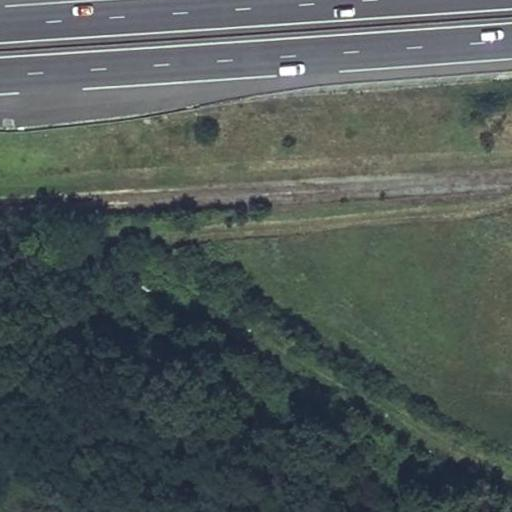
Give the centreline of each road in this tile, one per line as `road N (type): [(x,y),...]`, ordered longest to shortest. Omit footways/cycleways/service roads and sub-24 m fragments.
road 1 (track): [(0,211),(511,175)]
road 2 (trunk): [(0,70),(511,37)]
road 3 (trunk): [(320,0),(0,20)]
